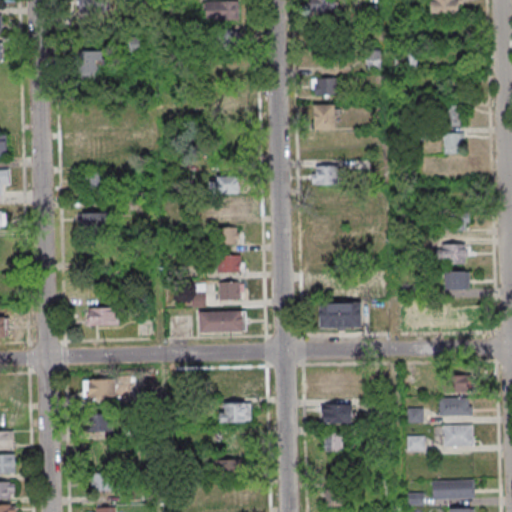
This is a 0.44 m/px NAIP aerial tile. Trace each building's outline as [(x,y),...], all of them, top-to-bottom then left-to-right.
[(84,0),(84,12),(105,12),(105,0),(84,0)] [(311,0),(311,17),(335,17),(335,0),(311,0)] [(460,0),(430,0),(431,15),(461,15),(460,0)] [(239,19),(239,1),(204,1),(204,19),(239,19)] [(242,28),(218,32),(221,51),(244,48),(242,28)] [(104,81),(104,51),(80,51),(80,81),(104,81)] [(381,52),(368,52),(368,68),(381,68),(381,52)] [(314,94),(336,94),(336,78),(314,78),(314,94)] [(314,129),(336,129),(336,105),(314,105),(314,129)] [(459,110),(447,110),(447,124),(459,124),(459,110)] [(464,155),(464,134),(443,134),(443,155),(464,155)] [(113,157),(113,138),(82,138),(82,157),(113,157)] [(339,185),(339,165),(313,165),(313,185),(339,185)] [(9,185),(9,170),(0,169),(0,195),(0,185),(9,185)] [(107,189),(107,171),(83,171),(83,189),(107,189)] [(239,193),(239,175),(217,175),(217,193),(239,193)] [(218,201),(218,217),(244,217),(244,201),(218,201)] [(468,230),(468,212),(444,212),(444,230),(468,230)] [(77,213),(77,230),(110,230),(110,213),(77,213)] [(220,227),(220,244),(239,244),(239,227),(220,227)] [(466,244),(442,244),(442,264),(466,264),(466,244)] [(243,254),(218,254),(218,272),(243,272),(243,254)] [(465,289),(465,271),(445,271),(445,289),(465,289)] [(347,297),(347,279),(319,279),(319,297),(347,297)] [(244,281),(219,281),(219,299),(244,299),(244,281)] [(320,327),(357,327),(357,303),(320,303),(320,327)] [(119,307),(88,307),(88,326),(119,326),(119,307)] [(200,311),(200,330),(245,330),(245,311),(200,311)] [(353,391),(353,374),(321,374),(321,391),(353,391)] [(248,376),(217,376),(217,393),(248,393),(248,376)] [(83,379),(83,397),(116,397),(116,379),(83,379)] [(439,397),(439,414),(471,414),(471,397),(439,397)] [(220,422),(250,422),(250,403),(220,403),(220,422)] [(352,423),(352,404),(321,404),(321,423),(352,423)] [(422,421),(422,408),(408,408),(408,421),(422,421)] [(97,418),(98,432),(114,430),(113,417),(97,418)] [(473,445),(473,425),(439,425),(439,445),(473,445)] [(0,449),(14,450),(14,431),(0,431),(0,449)] [(323,452),(343,452),(343,433),(323,433),(323,452)] [(425,451),(425,435),(407,435),(407,451),(425,451)] [(15,454),(0,454),(0,474),(15,475),(15,454)] [(218,460),(218,477),(247,477),(247,460),(218,460)] [(113,487),(110,472),(93,475),(96,491),(113,487)] [(433,481),(473,480),(473,497),(433,498),(433,481)] [(15,481),(0,481),(0,498),(15,499),(15,481)] [(247,486),(225,486),(225,504),(247,504),(247,486)] [(344,506),(344,487),(326,487),(326,506),(344,506)] [(407,492),(424,491),(424,505),(407,505),(407,492)]
